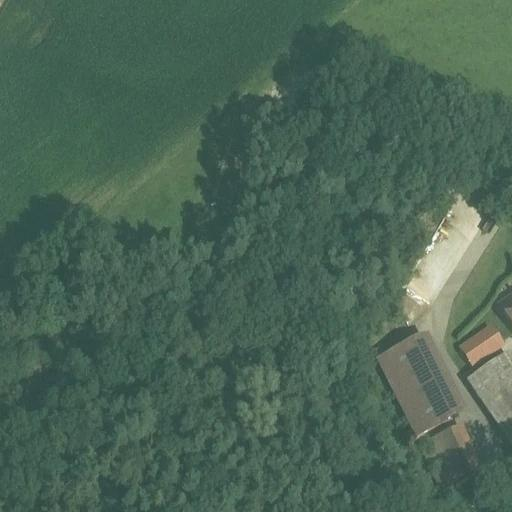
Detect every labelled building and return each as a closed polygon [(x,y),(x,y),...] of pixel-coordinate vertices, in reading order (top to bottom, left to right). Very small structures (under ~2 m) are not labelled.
[(511,295),(499,304),(511,323),(511,295)] [(492,329),(459,350),(470,368),(504,347),(492,329)] [(377,362),(415,439),(464,415),(425,338),(377,362)] [(511,361),(508,356),(468,384),(511,444),(511,361)] [(461,431),(425,447),(444,489),(480,473),(461,431)]
